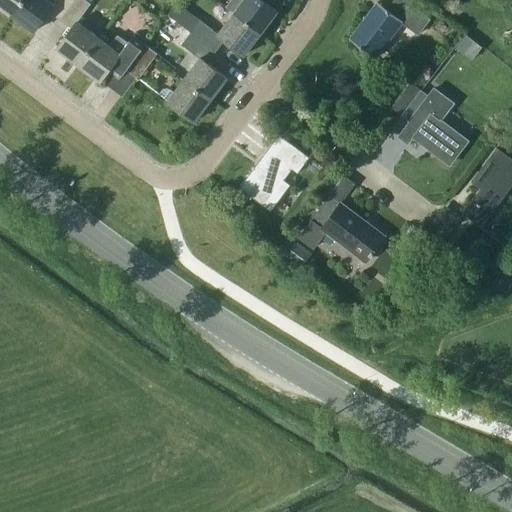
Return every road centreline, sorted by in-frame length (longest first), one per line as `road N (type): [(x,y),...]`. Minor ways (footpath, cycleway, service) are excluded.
road 1 (primary): [(511,497),(239,338),(0,162)]
road 2 (residential): [(421,211),(259,87)]
road 3 (residential): [(163,181),(0,62)]
road 4 (residential): [(163,181),(191,174),(259,87)]
